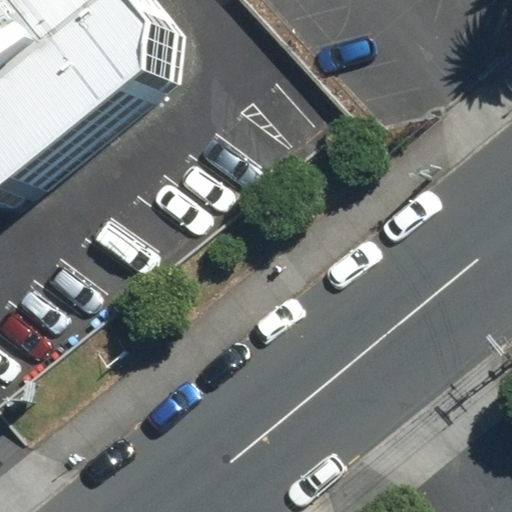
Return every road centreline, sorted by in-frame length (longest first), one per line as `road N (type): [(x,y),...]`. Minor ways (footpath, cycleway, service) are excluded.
road 1 (residential): [(174,511),(511,234)]
road 2 (unknown): [(169,0),(163,42),(111,105),(0,197)]
